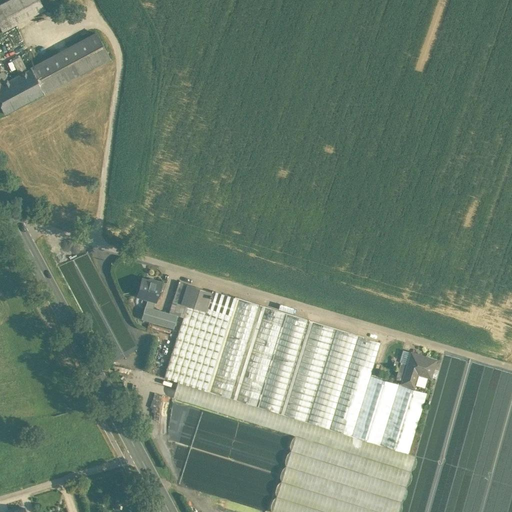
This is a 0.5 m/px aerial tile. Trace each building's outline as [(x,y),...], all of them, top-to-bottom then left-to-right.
[(39,0),(7,0),(0,4),(0,27),(2,31),(44,9),(39,0)] [(96,33),(31,68),(44,93),(109,58),(96,33)] [(3,83),(0,84),(0,106),(4,114),(44,93),(31,68),(3,83)] [(63,246),(63,238),(51,237),(51,245),(63,246)] [(115,357),(137,345),(84,250),(62,263),(115,357)] [(154,282),(141,279),(136,295),(147,299),(145,306),(152,308),(155,301),(161,282),(154,280),(154,282)] [(211,292),(179,281),(173,301),(188,306),(205,311),(211,292)] [(380,343),(212,291),(211,292),(205,311),(188,306),(165,378),(178,382),(351,436),(370,376),(380,343)] [(145,306),(141,319),(150,321),(173,328),(177,315),(152,308),(145,306)] [(173,328),(150,321),(148,329),(171,336),(173,328)] [(407,364),(411,353),(403,351),(400,362),(407,364)] [(435,360),(411,353),(407,364),(402,381),(401,383),(413,387),(417,374),(430,378),(435,360)] [(407,364),(400,362),(395,379),(402,381),(407,364)] [(426,393),(370,376),(351,436),(408,453),(426,393)] [(351,436),(178,382),(173,399),(295,436),(410,472),(415,455),(408,453),(351,436)] [(271,511),(397,511),(410,472),(295,436),(271,511)]
